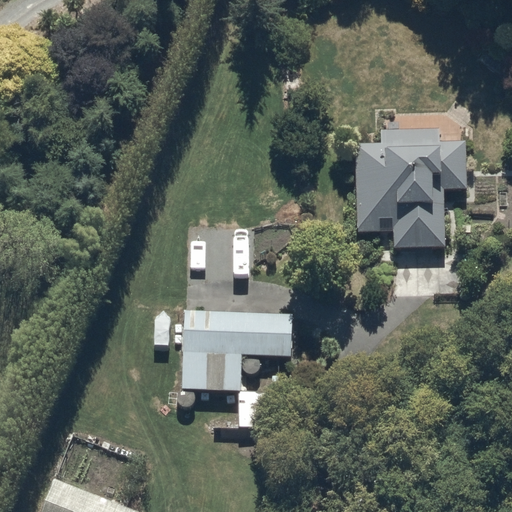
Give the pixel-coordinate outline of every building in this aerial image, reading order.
[(479,62),(482,65),(470,80),(485,91),(497,76),(499,78),(510,63),(490,48),(479,62)] [(354,145),(356,234),(392,234),(393,252),(444,251),(442,193),(466,192),(465,145),(448,145),(448,141),(439,141),(439,131),(379,132),(380,144),(354,145)] [(183,352),(181,392),(239,393),(240,358),(290,359),(291,319),(183,316),(183,323),(178,323),(177,351),(183,352)] [(264,396),(236,396),(237,431),(265,431),(264,396)] [(133,511),(55,480),(41,511),(133,511)]
